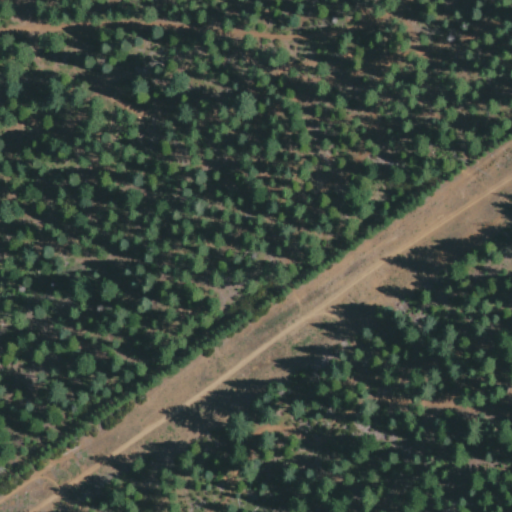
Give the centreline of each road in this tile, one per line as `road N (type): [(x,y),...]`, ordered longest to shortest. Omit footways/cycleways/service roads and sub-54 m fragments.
road 1 (track): [(0,499),(511,147)]
road 2 (track): [(0,25),(143,19),(314,37),(376,22),(412,0)]
